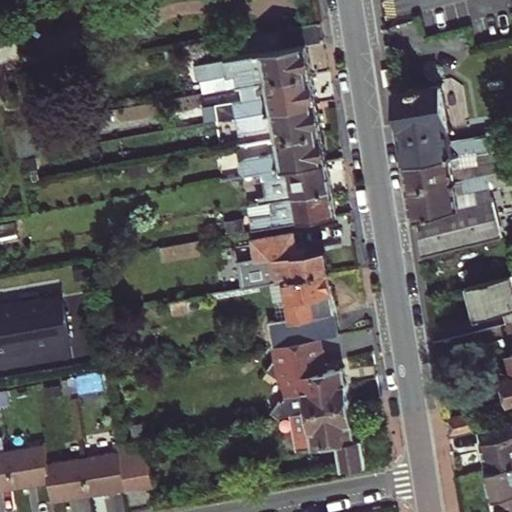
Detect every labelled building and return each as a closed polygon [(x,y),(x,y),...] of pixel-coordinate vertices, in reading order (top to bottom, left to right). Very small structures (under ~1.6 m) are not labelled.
[(0,61),(22,57),(13,19),(0,21),(0,91),(9,90),(5,70),(1,72),(0,66),(0,61)] [(325,40),(322,22),(283,29),(225,41),(228,58),(197,64),(199,77),(202,79),(205,94),(237,88),(237,87),(243,86),(313,73),(310,56),(308,43),(325,40)] [(239,116),(318,102),(316,88),(313,73),(243,86),(245,100),(219,105),(221,119),(239,116)] [(451,130),(444,84),(427,87),(426,84),(409,86),(410,90),(396,92),(398,103),(408,162),(456,154),(511,143),(511,125),(487,130),(488,135),(451,141),(449,130),(451,130)] [(321,118),(318,102),(239,116),(241,131),(277,125),(280,139),(323,130),(321,118)] [(207,122),(221,119),(219,105),(218,103),(204,106),(207,122)] [(224,134),(241,131),(239,116),(221,119),(224,134)] [(38,138),(51,135),(49,124),(36,126),(38,138)] [(36,126),(17,130),(21,155),(53,150),(51,135),(38,138),(36,126)] [(327,148),(323,130),(280,139),(280,143),(278,147),(279,154),(283,158),(278,158),(274,154),(250,159),(245,163),(247,172),(252,174),(263,172),(329,160),(327,148)] [(67,137),(57,139),(59,148),(69,147),(67,137)] [(489,173),(501,171),(500,161),(511,159),(511,143),(456,154),(408,162),(411,176),(413,189),(459,180),(490,174),(489,173)] [(36,158),(24,160),(27,181),(40,179),(36,158)] [(332,177),(329,160),(263,172),(267,195),(259,197),(261,203),(334,190),(332,177)] [(150,163),(140,165),(141,175),(152,172),(150,163)] [(491,188),(509,184),(506,170),(501,171),(489,173),(490,174),(459,180),(413,189),(417,217),(461,207),(494,198),(491,188)] [(336,202),(334,190),(261,203),(251,205),(255,230),(338,215),(336,202)] [(461,207),(417,217),(419,227),(423,257),(504,237),(494,198),(461,207)] [(229,232),(244,229),(243,220),(228,222),(229,232)] [(18,238),(15,224),(1,226),(3,241),(18,238)] [(287,280),(329,271),(328,262),(326,252),(307,255),(306,249),(297,250),(294,233),(256,240),(259,259),(249,260),(251,270),(235,273),(236,276),(239,289),(287,280)] [(270,322),(275,346),(323,337),(341,334),(334,299),(329,271),(287,280),(294,318),(270,322)] [(511,322),(511,275),(471,286),(475,303),(479,317),(507,310),(510,322),(511,322)] [(236,276),(220,279),(201,283),(203,295),(239,289),(236,276)] [(63,295),(10,305),(0,306),(0,352),(71,339),(63,295)] [(189,298),(172,301),(174,313),(191,310),(189,298)] [(295,413),(351,403),(348,384),(339,386),(336,369),(329,370),(323,337),(275,346),(277,358),(267,369),(281,377),(284,396),(272,411),(279,416),(295,413)] [(339,386),(348,384),(346,377),(345,367),(336,369),(339,386)] [(63,381),(66,395),(82,392),(80,378),(63,381)] [(60,386),(46,389),(48,397),(61,395),(60,386)] [(0,391),(0,405),(10,404),(8,390),(0,391)] [(346,467),(367,464),(363,438),(357,439),(356,431),(351,403),(295,413),(300,448),(341,441),(346,467)] [(447,419),(450,437),(479,429),(483,428),(479,411),(447,419)] [(486,453),(490,469),(511,463),(511,420),(483,428),(479,429),(486,453)] [(132,426),(134,438),(145,436),(143,424),(132,426)] [(155,485),(147,439),(120,444),(121,451),(127,489),(155,485)] [(49,463),(46,444),(9,450),(16,488),(37,485),(52,482),(49,463)] [(0,490),(16,488),(9,450),(0,451),(0,490)] [(127,489),(121,451),(84,458),(91,495),(112,492),(127,489)] [(71,499),(91,495),(84,458),(49,463),(52,482),(55,501),(71,499)] [(511,511),(511,463),(490,469),(498,504),(500,511),(511,511)]
